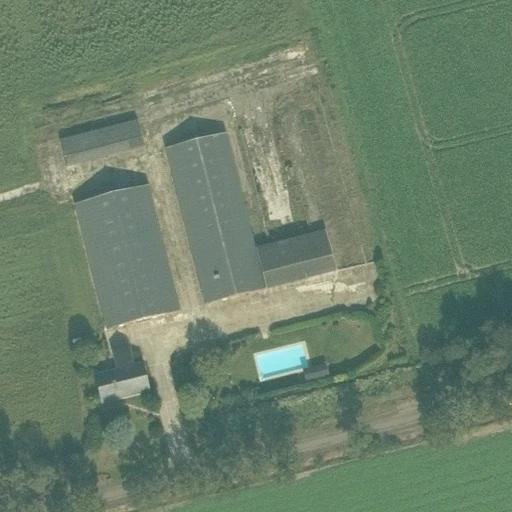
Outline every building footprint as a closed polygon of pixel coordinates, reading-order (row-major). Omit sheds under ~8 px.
[(135,119),(60,138),(67,166),(142,146),(135,119)] [(166,150),(200,287),(205,306),(263,291),(263,288),(252,247),(224,136),(166,150)] [(75,206),(107,330),(107,331),(178,313),(146,188),(75,206)] [(325,229),(252,247),(263,288),(335,269),(325,229)] [(94,378),(101,405),(147,394),(140,366),(131,369),(127,350),(113,354),(117,372),(94,378)] [(322,366),(302,371),(305,382),(325,377),(322,366)]
